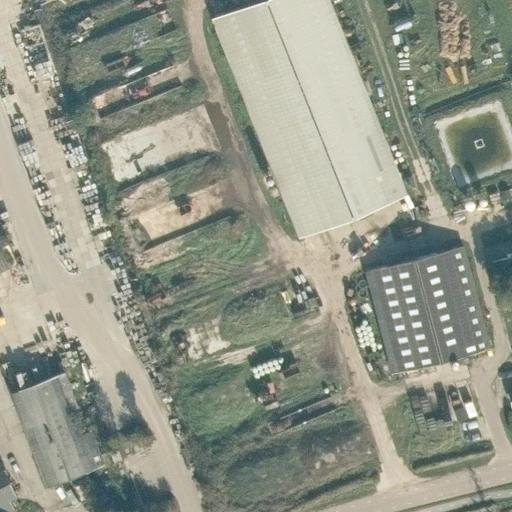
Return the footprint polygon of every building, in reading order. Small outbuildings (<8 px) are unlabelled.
[(256,0),(215,17),(302,235),(403,195),(325,0),(256,0)] [(509,189),(501,190),(502,198),(510,197),(509,189)] [(460,247),(363,272),(390,374),(487,348),(460,247)] [(511,286),(497,292),(508,328),(511,326),(511,286)] [(63,371),(9,392),(45,487),(102,465),(88,430),(78,434),(68,409),(76,406),(63,371)] [(0,511),(8,511),(14,510),(9,500),(16,496),(5,475),(7,474),(1,463),(0,463),(0,511)]
